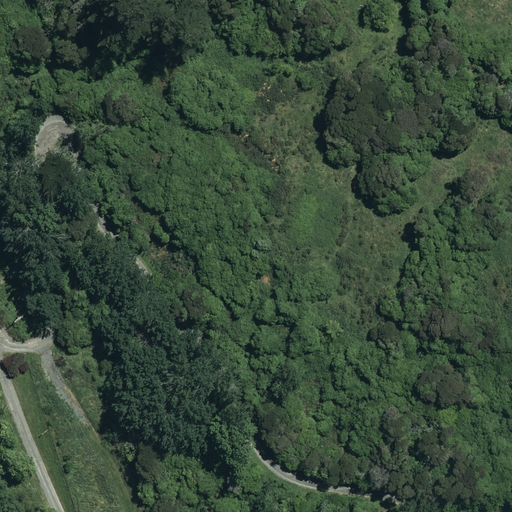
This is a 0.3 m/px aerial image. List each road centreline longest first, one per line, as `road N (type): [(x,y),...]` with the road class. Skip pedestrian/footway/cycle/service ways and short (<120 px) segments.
road 1 (track): [(420,511),(397,499),(298,479),(254,441),(221,360),(107,228),(65,124),(56,119),(39,131),(37,144),(59,312),(38,343),(0,338)]
road 2 (track): [(58,511),(0,364)]
